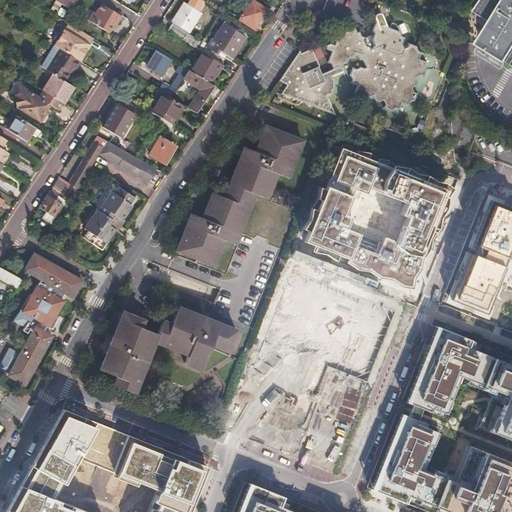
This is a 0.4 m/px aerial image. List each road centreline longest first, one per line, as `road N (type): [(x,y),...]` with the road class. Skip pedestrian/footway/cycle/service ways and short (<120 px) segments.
road 1 (residential): [(511,182),(496,176),(471,186),(463,201),(344,501)]
road 2 (residential): [(302,0),(112,284)]
road 3 (residential): [(161,0),(10,230)]
road 4 (residential): [(234,458),(57,383)]
